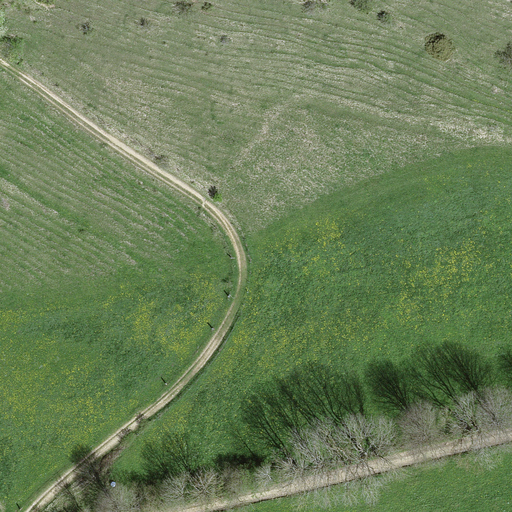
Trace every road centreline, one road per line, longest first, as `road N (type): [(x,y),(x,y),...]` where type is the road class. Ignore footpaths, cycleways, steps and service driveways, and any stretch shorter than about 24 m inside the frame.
road 1 (track): [(30,511),(203,354),(230,319),(238,244),(210,206),(0,61)]
road 2 (track): [(179,511),(511,435)]
